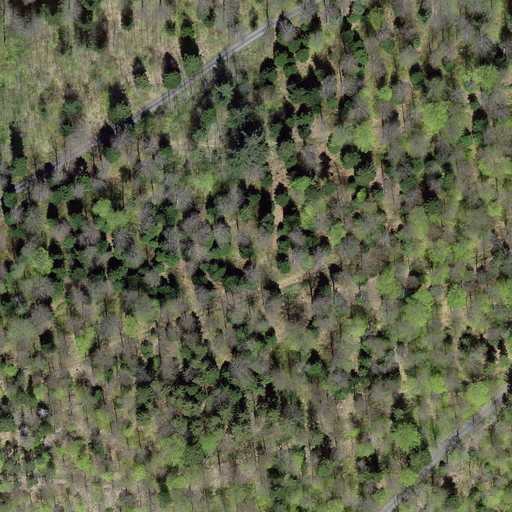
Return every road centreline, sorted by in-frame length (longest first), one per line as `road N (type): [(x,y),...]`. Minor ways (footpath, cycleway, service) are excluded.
road 1 (track): [(511,366),(132,479),(0,472)]
road 2 (track): [(511,80),(409,117),(284,145),(214,149),(100,139)]
road 3 (unclassified): [(0,200),(316,0)]
road 4 (unclassified): [(511,386),(385,511)]
